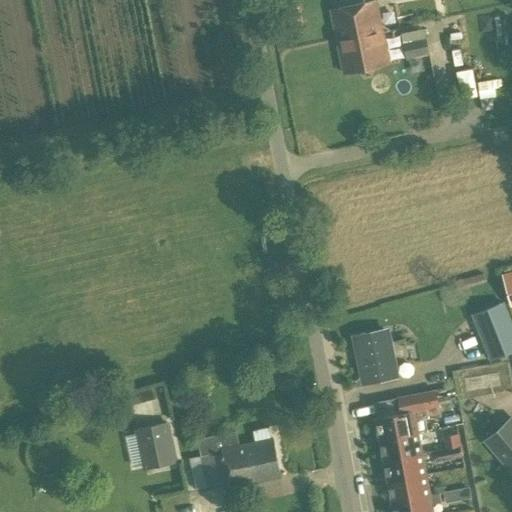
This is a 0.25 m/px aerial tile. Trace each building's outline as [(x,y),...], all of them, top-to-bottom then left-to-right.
[(337,40),(381,31),(376,10),(373,0),(370,0),(331,9),(333,19),(337,40)] [(282,36),(302,33),(297,5),(278,8),(282,36)] [(381,31),(337,40),(344,71),(387,62),(381,31)] [(406,60),(429,55),(426,38),(402,43),(406,60)] [(461,88),(474,87),(473,67),(460,68),(461,88)] [(170,233),(155,235),(152,220),(125,225),(127,241),(143,238),(145,254),(173,249),(170,233)] [(227,263),(146,282),(161,343),(243,323),(239,306),(265,300),(261,284),(233,291),(227,263)] [(511,350),(511,318),(504,299),(471,312),(490,359),(511,350)] [(364,381),(396,375),(387,331),(355,338),(364,381)] [(128,394),(131,405),(155,398),(152,388),(128,394)] [(436,389),(397,397),(401,412),(374,417),(378,438),(419,431),(417,419),(428,417),(426,409),(439,407),(436,389)] [(511,419),(510,418),(485,440),(511,471),(511,419)] [(169,422),(134,429),(143,469),(178,462),(169,422)] [(419,431),(378,438),(383,460),(423,452),(419,431)] [(459,434),(443,437),(445,450),(460,447),(461,447),(459,434)] [(279,476),(272,439),(239,446),(223,448),(223,450),(201,454),(201,455),(207,485),(207,486),(230,482),(231,485),(244,482),(279,476)] [(460,447),(445,450),(447,460),(462,457),(460,447)] [(387,481),(427,473),(425,460),(433,459),(431,451),(423,452),(383,460),(387,481)] [(201,455),(190,457),(195,488),(207,486),(207,485),(201,455)] [(427,473),(387,481),(391,502),(431,495),(427,473)] [(469,488),(457,490),(459,501),(472,499),(469,488)] [(392,511),(434,511),(433,503),(441,502),(439,493),(431,495),(391,502),(392,511)]
